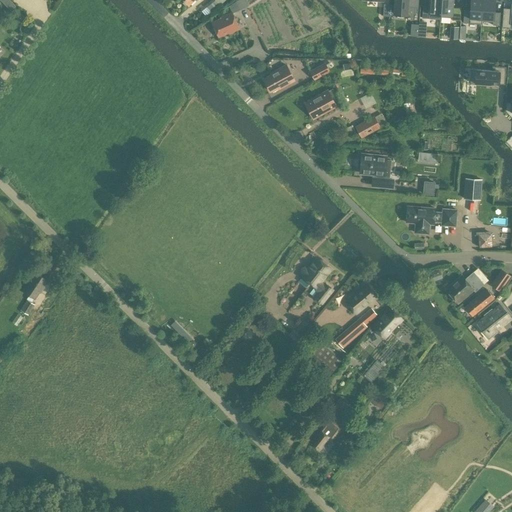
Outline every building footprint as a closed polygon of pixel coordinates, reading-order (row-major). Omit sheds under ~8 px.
[(212,0),(207,4),(213,10),(219,5),(214,0),(212,0)] [(394,0),(393,14),(407,15),(407,19),(413,20),(414,7),(408,7),(408,0),(394,0)] [(423,6),(422,18),(440,19),(440,17),(441,0),(429,0),(429,6),(423,6)] [(441,0),(440,17),(452,18),(451,20),(460,21),(461,8),(453,8),(453,0),(441,0)] [(464,11),(463,23),(481,24),(482,19),(481,19),(482,0),(470,0),(470,11),(464,11)] [(482,0),(481,19),(482,19),(493,20),(492,25),(499,26),(500,13),(494,12),(494,0),(482,0)] [(236,2),(229,6),(232,12),(232,13),(239,10),(236,2)] [(503,8),(502,27),(511,28),(511,24),(511,2),(511,3),(511,9),(503,8)] [(206,16),(213,10),(207,4),(201,10),(206,16)] [(228,34),(240,29),(232,13),(232,12),(221,16),(221,17),(212,21),(218,38),(228,34)] [(314,79),(329,70),(325,62),(310,71),(314,79)] [(278,88),(294,80),(286,64),(270,73),(271,74),(263,78),(270,91),(278,87),(278,88)] [(471,69),(470,83),(498,85),(498,84),(505,84),(506,67),(492,66),(492,70),(471,69)] [(305,103),(313,118),(336,105),(334,101),(338,99),(332,88),(328,91),(327,90),(305,103)] [(379,126),(374,116),(356,126),(362,136),(379,126)] [(390,159),(387,159),(387,156),(362,154),(361,158),(358,158),(357,167),(360,167),(360,172),(377,174),(377,177),(373,177),(372,185),(392,187),(393,179),(386,178),(387,174),(389,175),(390,159)] [(465,179),(464,197),(480,199),(481,180),(465,179)] [(435,182),(424,181),(423,194),(434,195),(435,182)] [(406,222),(414,222),(414,232),(429,233),(429,223),(434,224),(434,221),(442,221),(442,224),(455,225),(457,210),(443,208),(442,212),(435,212),(435,208),(407,206),(406,222)] [(491,235),(478,235),(479,246),(491,245),(491,235)] [(324,283),(324,284),(320,281),(330,269),(326,266),(327,263),(322,260),(320,260),(316,258),(308,268),(307,267),(304,267),(302,268),(301,271),(302,273),(303,274),(302,275),(316,286),(317,286),(320,288),(314,297),(321,303),(332,289),(324,283)] [(490,285),(498,291),(510,275),(502,269),(490,285)] [(35,304),(32,302),(47,280),(36,272),(24,291),(30,295),(27,299),(28,300),(21,310),(28,314),(35,304)] [(475,292),(484,284),(473,272),(465,279),(462,275),(446,289),(448,291),(449,293),(450,295),(451,297),(453,298),(455,299),(458,303),(473,291),(475,292)] [(351,295),(345,301),(355,314),(377,296),(366,283),(351,295)] [(465,306),(466,308),(464,310),(469,315),(470,313),(472,315),(494,297),(487,289),(478,297),(478,296),(465,306)] [(481,331),(488,340),(497,333),(496,331),(511,318),(500,304),(493,310),(491,308),(483,315),(485,317),(477,323),(483,330),(481,331)] [(389,306),(370,325),(384,338),(403,319),(389,306)] [(339,335),(334,329),(330,333),(335,338),(342,347),(367,326),(365,324),(366,323),(367,325),(373,320),(371,318),(376,314),(371,308),(339,335)] [(175,320),(171,325),(186,340),(190,345),(193,342),(189,338),(191,336),(175,320)] [(330,373),(342,359),(321,343),(310,357),(330,373)] [(277,357),(264,346),(258,353),(261,355),(259,359),(260,361),(261,362),(258,366),(265,371),(277,357)] [(253,349),(249,354),(255,358),(259,354),(253,349)] [(384,367),(376,360),(363,375),(371,382),(384,367)] [(372,402),(382,407),(387,399),(378,393),(372,402)] [(331,439),(341,427),(330,419),(310,444),(319,450),(329,438),(331,439)] [(491,502),(480,511),(491,511),(497,508),(491,502)]
